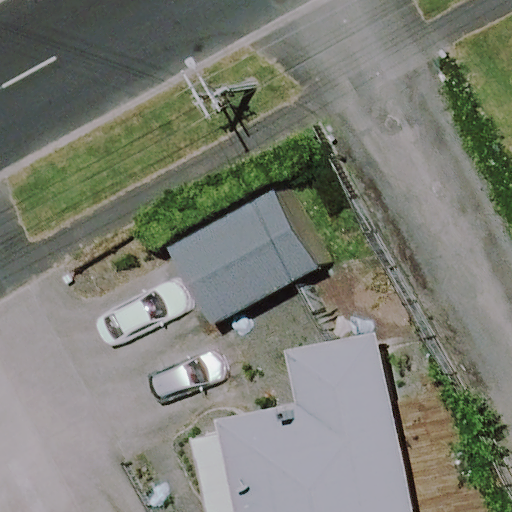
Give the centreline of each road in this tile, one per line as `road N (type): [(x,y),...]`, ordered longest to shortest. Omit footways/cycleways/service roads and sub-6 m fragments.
road 1 (unknown): [(350,0),(511,306)]
road 2 (residential): [(0,92),(167,0)]
